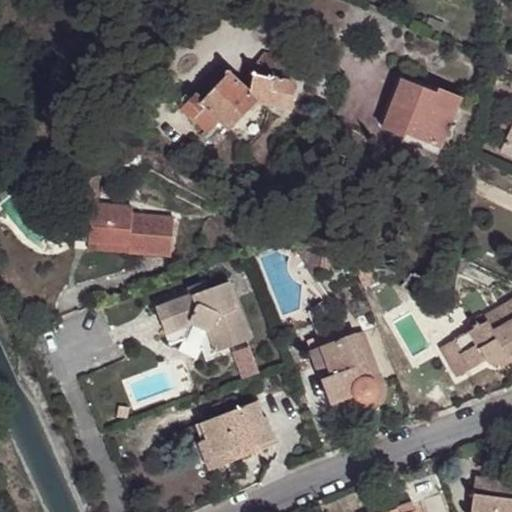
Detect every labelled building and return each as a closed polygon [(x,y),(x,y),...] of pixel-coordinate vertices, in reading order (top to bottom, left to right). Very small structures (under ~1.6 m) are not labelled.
[(443,24),(428,18),(424,28),(439,35),(443,24)] [(230,131),(256,102),(291,108),(293,82),(269,77),(272,50),(259,48),(240,82),(228,71),(200,102),(192,95),(178,110),(188,119),(190,117),(209,134),(219,122),(230,131)] [(192,95),(200,102),(228,71),(220,63),(191,95),(192,95)] [(440,148),(461,99),(438,89),(436,94),(402,80),(382,128),(404,137),(405,134),(440,148)] [(500,128),(511,133),(511,130),(511,124),(502,120),(500,128)] [(501,153),(511,157),(511,130),(511,133),(501,153)] [(91,205),(97,205),(98,176),(78,183),(77,204),(91,205)] [(171,256),(174,218),(132,215),(132,208),(97,205),(91,205),(88,243),(129,246),(129,253),(171,256)] [(129,246),(88,243),(88,249),(129,253),(129,246)] [(317,282),(319,272),(322,254),(296,248),(317,282)] [(331,256),(322,254),(319,272),(327,273),(331,256)] [(354,265),(362,287),(375,283),(372,272),(354,265)] [(250,340),(228,282),(210,289),(190,296),(166,305),(175,330),(167,333),(171,343),(183,339),(204,349),(206,356),(250,340)] [(188,289),(190,296),(210,289),(208,282),(188,289)] [(511,353),(511,300),(462,329),(465,334),(455,340),(462,353),(461,354),(470,370),(487,360),(488,361),(491,363),(498,363),(501,361),(505,356),(511,352),(511,353)] [(175,330),(166,305),(158,308),(167,333),(175,330)] [(362,331),(355,334),(373,381),(377,386),(378,390),(377,396),(373,401),(368,403),(361,402),(357,400),(354,396),(330,405),(334,416),(357,408),(365,411),(369,410),(377,407),(382,402),(385,395),(386,390),(384,383),(381,378),(379,376),(362,331)] [(373,381),(355,334),(320,347),(331,376),(321,380),(330,405),(354,396),(357,400),(361,402),(368,403),(373,401),(377,396),(378,390),(377,386),(373,381)] [(457,378),(470,370),(461,354),(462,353),(455,340),(440,348),(457,378)] [(331,376),(320,347),(310,350),(321,380),(331,376)] [(511,361),(511,353),(511,352),(505,356),(501,361),(498,363),(501,368),(511,361)] [(262,418),(256,402),(201,423),(208,440),(215,459),(231,452),(235,462),(255,453),(252,445),(258,442),(259,445),(273,439),(265,417),(262,418)] [(231,452),(215,459),(208,440),(199,443),(210,471),(235,462),(231,452)] [(511,511),(511,482),(475,478),(474,494),(471,511),(511,511)] [(388,511),(416,511),(413,503),(388,511)]
